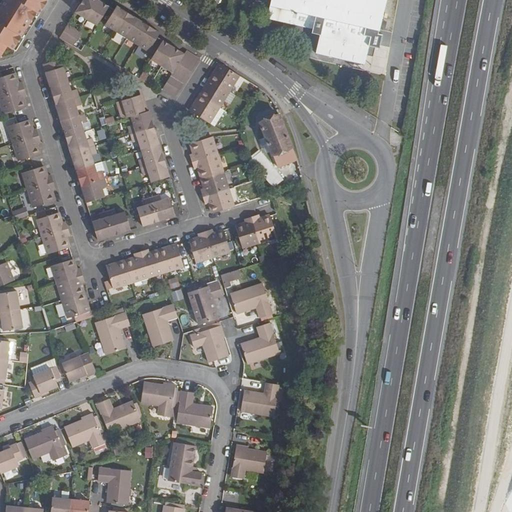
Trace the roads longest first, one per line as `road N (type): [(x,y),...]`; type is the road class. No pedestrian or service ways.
road 1 (trunk): [(403,511),(492,0)]
road 2 (trunk): [(455,0),(369,511)]
road 3 (track): [(437,511),(511,90)]
road 4 (residential): [(0,427),(143,371),(200,377),(217,386),(226,405),(209,511)]
road 5 (residential): [(86,258),(27,63)]
road 6 (residential): [(218,39),(169,126),(199,224)]
road 7 (track): [(511,319),(477,511)]
road 8 (secondary): [(351,364),(384,180)]
road 9 (secondary): [(330,189),(351,364)]
road 10 (secondary): [(351,364),(327,511)]
